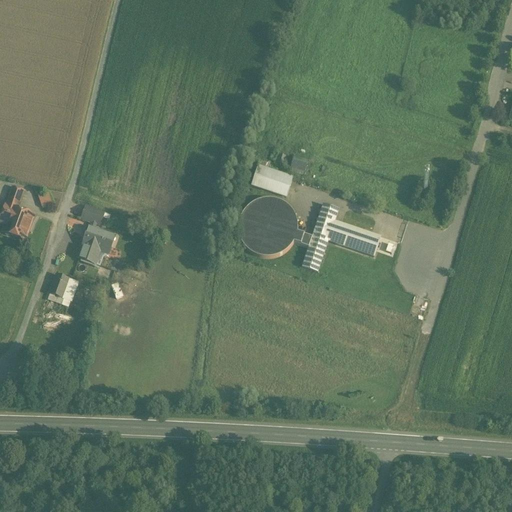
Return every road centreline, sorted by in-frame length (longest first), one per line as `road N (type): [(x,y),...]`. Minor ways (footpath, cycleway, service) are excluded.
road 1 (primary): [(395,443),(0,423)]
road 2 (unclassified): [(117,0),(69,201),(6,374)]
road 3 (unclassified): [(511,23),(425,334)]
